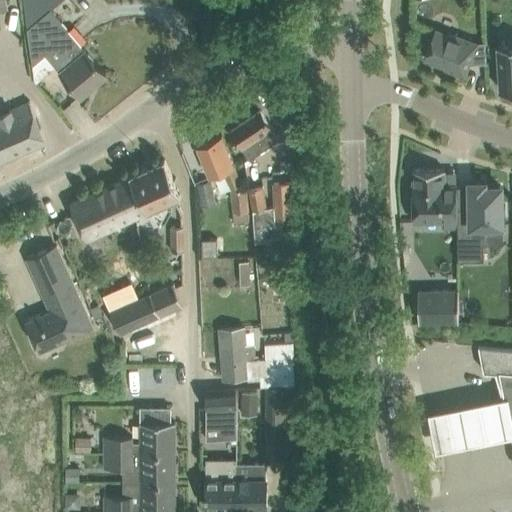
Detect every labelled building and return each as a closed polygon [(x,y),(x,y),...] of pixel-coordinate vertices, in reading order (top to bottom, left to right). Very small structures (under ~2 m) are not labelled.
[(23,0),(28,27),(33,63),(36,82),(56,65),(68,80),(81,95),(106,73),(94,58),(51,8),(60,0),(23,0)] [(453,35),(436,28),(424,58),(445,66),(445,67),(465,75),(469,63),(486,62),(485,42),(477,42),(454,33),(453,35)] [(511,41),(497,42),(499,66),(495,66),(496,79),(499,79),(500,89),(511,88),(511,89),(511,41)] [(0,160),(46,140),(29,101),(0,113),(0,160)] [(230,129),(241,145),(249,157),(278,137),(259,109),(230,129)] [(209,175),(224,169),(228,179),(231,188),(241,184),(238,176),(234,165),(221,134),(197,144),(209,175)] [(130,174),(119,179),(135,215),(146,210),(181,195),(164,158),(130,174)] [(413,168),(413,220),(445,219),(445,226),(458,226),(457,206),(457,186),(445,187),(445,167),(413,168)] [(135,215),(119,179),(70,201),(87,237),(135,215)] [(197,183),(201,203),(215,201),(211,180),(197,183)] [(485,181),(470,181),(471,206),(457,206),(458,226),(458,260),(484,259),(484,224),(505,223),(505,204),(501,205),(501,185),(485,185),(485,181)] [(248,188),(252,210),(256,240),(276,237),(284,236),(282,222),(292,221),(291,183),(273,184),(274,205),(267,207),(263,185),(248,188)] [(231,189),(235,223),(250,221),(246,187),(231,189)] [(171,226),(171,250),(184,250),(183,225),(171,226)] [(284,236),(276,237),(279,262),(287,261),(284,236)] [(217,237),(202,238),(203,255),(217,254),(217,237)] [(27,257),(64,339),(93,326),(56,243),(27,257)] [(250,279),(248,260),(239,260),(240,280),(250,279)] [(266,260),(259,261),(260,271),(268,270),(266,260)] [(287,278),(274,279),(275,291),(288,290),(287,278)] [(174,282),(150,292),(160,314),(184,304),(174,282)] [(419,320),(459,319),(458,287),(418,288),(419,320)] [(110,310),(119,332),(160,314),(150,292),(110,310)] [(98,302),(88,307),(94,320),(105,315),(98,302)] [(261,386),(266,386),(286,384),(295,384),(294,356),(256,359),(255,343),(245,344),(243,326),(219,327),(223,377),(260,374),(261,386)] [(511,346),(479,344),(478,344),(479,347),(480,346),(482,357),(484,368),(483,368),(483,370),(486,370),(486,369),(496,370),(506,406),(511,432),(511,346)] [(286,384),(266,386),(265,456),(286,456),(286,384)] [(206,407),(206,426),(226,425),(226,437),(237,437),(237,422),(237,405),(236,388),(236,387),(208,389),(207,389),(207,406),(206,407)] [(257,415),(257,392),(241,392),(242,415),(257,415)] [(428,408),(436,449),(511,433),(511,414),(508,394),(428,408)] [(104,435),(104,451),(175,451),(175,421),(140,421),(140,441),(132,441),(132,435),(104,435)] [(76,437),(76,451),(91,451),(91,437),(76,437)] [(140,461),(140,481),(175,481),(175,451),(104,451),(104,467),(132,467),(132,462),(140,461)] [(237,478),(237,458),(206,458),(206,506),(236,506),(236,483),(236,478),(237,478)] [(236,483),(236,506),(267,506),(267,478),(266,478),(267,463),(255,463),(255,478),(237,478),(236,483)] [(79,481),(79,467),(67,467),(67,481),(79,481)] [(104,495),(104,511),(175,510),(175,481),(140,481),(140,500),(132,500),(132,494),(104,495)] [(67,494),(67,506),(80,506),(80,494),(67,494)]
